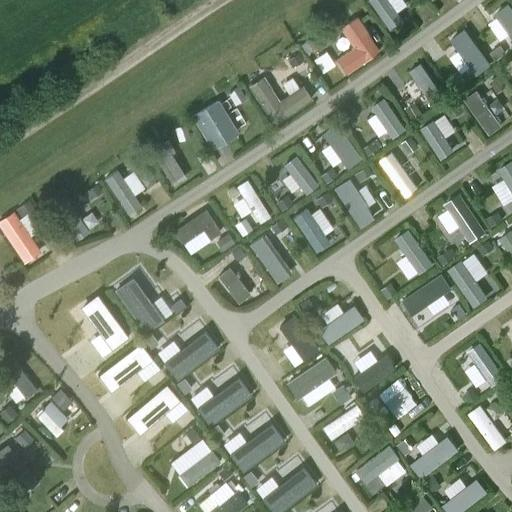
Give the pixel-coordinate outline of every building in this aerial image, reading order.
[(387,0),(368,0),(368,1),(390,32),(403,23),(387,0)] [(511,10),(508,5),(494,15),(511,40),(511,10)] [(379,51),(354,17),(337,29),(352,49),(334,62),(344,76),(379,51)] [(464,31),(450,41),(476,77),(490,66),(464,31)] [(506,54),(500,47),(490,54),(494,62),(506,54)] [(443,99),(420,65),(409,72),(431,107),(443,99)] [(465,84),(460,76),(449,83),(454,91),(465,84)] [(505,89),(496,77),(488,83),(497,95),(505,89)] [(262,78),(248,88),(273,125),(310,101),(301,87),(278,102),(262,78)] [(501,128),(477,93),(464,101),(489,137),(501,128)] [(405,131),(384,99),(371,109),(392,140),(405,131)] [(217,101),(190,117),(210,151),(237,135),(217,101)] [(422,115),(416,104),(405,111),(411,121),(422,115)] [(452,152),(433,121),(420,130),(440,162),(452,152)] [(360,160),(335,125),(320,136),(345,171),(360,160)] [(418,148),(410,137),(400,145),(408,156),(418,148)] [(173,188),(186,180),(162,142),(149,150),(173,188)] [(378,149),(372,142),(361,150),(366,158),(378,149)] [(417,190),(391,153),(377,163),(405,199),(417,190)] [(317,187),(295,157),(282,166),(304,197),(317,187)] [(511,161),(497,171),(511,195),(511,161)] [(367,166),(352,176),(358,184),(373,175),(367,166)] [(337,177),(331,169),(319,177),(325,185),(337,177)] [(117,170),(103,180),(126,217),(141,207),(117,170)] [(374,220),(348,180),(331,190),(358,230),(374,220)] [(269,219),(246,181),(235,188),(258,225),(269,219)] [(332,201),(327,193),(315,201),(320,209),(332,201)] [(485,233),(459,195),(444,206),(470,245),(485,233)] [(292,204),(286,196),(274,204),(280,212),(292,204)] [(89,234),(68,203),(53,213),(76,243),(89,234)] [(329,244),(306,210),(291,220),(314,254),(329,244)] [(219,234),(204,211),(172,233),(180,245),(201,231),(208,241),(219,234)] [(502,221),(498,212),(486,220),(490,228),(502,221)] [(13,213),(0,221),(0,230),(24,265),(40,253),(13,213)] [(283,219),(269,228),(274,237),(289,226),(283,219)] [(251,230),(244,220),(233,226),(241,237),(251,230)] [(408,231),(394,241),(419,276),(433,266),(408,231)] [(511,231),(499,240),(511,258),(511,231)] [(233,244),(226,235),(214,242),(221,253),(233,244)] [(290,275),(262,236),(248,246),(275,285),(290,275)] [(488,241),(477,249),(482,258),(494,249),(488,241)] [(245,257),(238,248),(230,254),(236,263),(245,257)] [(457,256),(451,248),(436,259),(441,266),(457,256)] [(487,300),(460,262),(446,272),(473,310),(487,300)] [(249,296),(228,269),(216,279),(237,305),(249,296)] [(450,291),(441,275),(401,302),(411,318),(450,291)] [(161,322),(131,280),(112,293),(143,335),(161,322)] [(125,339),(95,297),(78,309),(110,352),(125,339)] [(184,307),(178,300),(168,307),(174,315),(184,307)] [(362,322),(352,307),(316,332),(327,347),(362,322)] [(317,352),(293,317),(276,328),(302,363),(317,352)] [(203,333),(162,365),(175,382),(217,350),(203,333)] [(157,345),(149,334),(141,340),(149,351),(157,345)] [(504,380),(479,344),(467,353),(491,389),(504,380)] [(150,362),(137,346),(97,377),(109,393),(150,362)] [(37,385),(10,349),(0,355),(0,362),(25,395),(37,385)] [(363,355),(370,374),(385,368),(378,350),(363,355)] [(285,385),(296,402),(336,373),(324,358),(285,385)] [(218,381),(237,372),(233,363),(214,371),(218,381)] [(397,415),(417,400),(398,375),(378,390),(397,415)] [(250,398),(236,379),(195,410),(207,429),(250,398)] [(190,390),(182,380),(175,386),(183,396),(190,390)] [(178,402),(164,385),(124,421),(137,437),(178,402)] [(72,404),(60,390),(50,399),(63,412),(72,404)] [(36,418),(55,439),(63,432),(60,429),(67,421),(50,402),(36,418)] [(506,443),(480,406),(467,415),(494,452),(506,443)] [(355,407),(320,429),(329,442),(363,419),(355,407)] [(228,457),(241,474),(284,443),(270,425),(228,457)] [(223,436),(215,426),(208,432),(216,442),(223,436)] [(199,439),(191,429),(184,435),(191,445),(199,439)] [(32,441),(23,430),(13,440),(22,450),(32,441)] [(447,439),(410,467),(421,481),(458,452),(447,439)] [(412,452),(404,441),(396,446),(404,457),(412,452)] [(0,484),(13,499),(36,480),(7,446),(0,452),(0,484)] [(390,447),(354,472),(364,486),(399,461),(390,447)] [(177,477),(185,489),(219,464),(209,452),(177,477)] [(260,502),(268,511),(282,511),(315,486),(301,469),(260,502)] [(257,483),(249,473),(241,479),(249,489),(257,483)] [(224,477),(195,500),(203,510),(232,488),(224,477)] [(476,480),(441,508),(444,511),(464,511),(487,495),(476,480)] [(210,511),(239,511),(246,506),(236,491),(210,511)] [(429,511),(433,509),(420,494),(399,511),(429,511)] [(316,511),(326,511),(335,509),(332,500),(314,506),(316,511)]
